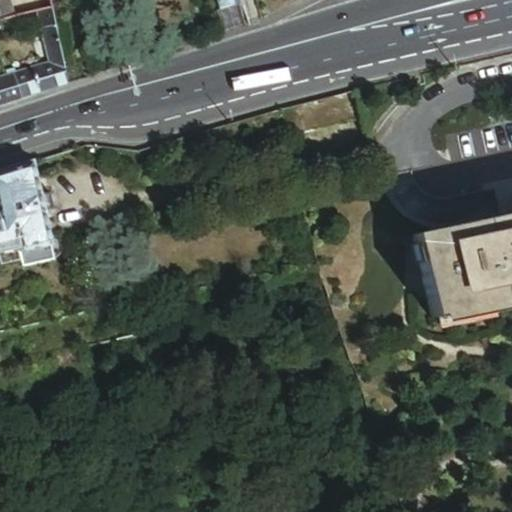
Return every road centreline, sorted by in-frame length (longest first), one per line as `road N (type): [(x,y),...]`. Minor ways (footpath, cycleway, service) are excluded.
road 1 (tertiary): [(363,29),(0,130)]
road 2 (tertiary): [(363,29),(511,8)]
